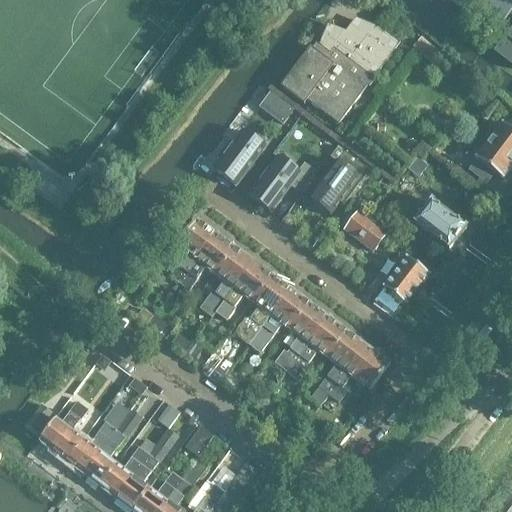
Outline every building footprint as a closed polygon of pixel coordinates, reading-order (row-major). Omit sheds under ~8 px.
[(511,10),(511,5),(504,0),(446,0),(445,2),(472,19),(497,34),(511,10)] [(372,81),(399,46),(379,30),(377,32),(367,28),(356,23),(347,34),(327,27),(318,48),(321,50),(317,55),(310,49),(280,89),(303,107),(306,103),(338,126),(372,81)] [(511,42),(506,38),(496,52),(511,64),(511,42)] [(282,126),(292,112),(270,96),(260,109),(282,126)] [(502,182),(511,168),(511,133),(502,125),(475,161),(477,162),(469,173),(486,186),(493,175),(502,182)] [(214,171),(236,188),(248,172),(253,166),(265,150),(263,149),(242,133),(233,146),(229,144),(217,160),(221,162),(214,171)] [(343,153),(308,201),(309,202),(329,217),(330,217),(339,205),(342,208),(369,172),(343,153)] [(277,159),(248,198),(271,215),(291,188),(301,195),(316,175),(306,168),(300,176),(277,159)] [(466,230),(457,223),(471,205),(460,196),(446,215),(431,203),(414,225),(449,252),(466,230)] [(387,237),(357,214),(343,232),(374,255),(387,237)] [(179,286),(216,237),(196,222),(176,249),(186,256),(170,279),(179,286)] [(214,277),(234,250),(216,237),(179,286),(188,293),(205,271),(214,277)] [(216,313),(253,264),(234,250),(214,277),(223,284),(207,306),(216,313)] [(406,308),(429,277),(423,273),(427,267),(413,255),(408,261),(406,260),(382,291),(384,292),(377,302),(393,314),(401,305),(406,308)] [(251,305),(272,278),(253,264),(216,313),(226,320),(242,298),(251,305)] [(254,341),(290,292),(272,278),(251,305),(261,312),(244,334),(254,341)] [(289,333),(309,306),(290,292),(254,341),(263,348),(280,326),(289,333)] [(291,369),(328,320),(309,306),(289,333),(298,340),(282,362),(291,369)] [(158,335),(165,326),(154,318),(147,327),(158,335)] [(326,361),(346,334),(328,320),(291,369),(300,376),(317,354),(326,361)] [(329,397),(365,349),(346,334),(326,361),(335,368),(319,390),(329,397)] [(190,347),(178,338),(172,346),(184,355),(190,347)] [(369,393),(390,367),(365,349),(329,397),(339,405),(350,391),(355,383),(369,393)] [(107,372),(140,397),(146,388),(114,364),(107,372)] [(343,408),(354,394),(350,391),(339,405),(343,408)] [(264,403),(254,396),(249,403),(259,410),(264,403)] [(72,434),(88,412),(78,404),(61,426),(54,421),(38,443),(64,463),(81,441),(72,434)] [(274,411),(264,404),(260,411),(269,418),(274,411)] [(36,435),(51,415),(41,407),(26,427),(36,435)] [(169,432),(169,431),(180,416),(171,408),(159,424),(169,432)] [(109,462),(125,440),(127,441),(143,420),(132,413),(117,434),(116,433),(83,477),(100,489),(116,467),(109,462)] [(180,416),(174,425),(184,432),(190,424),(180,416)] [(301,429),(290,420),(283,429),(294,438),(301,429)] [(83,477),(116,433),(106,426),(90,448),(81,441),(64,463),(83,477)] [(321,458),(333,442),(334,441),(317,429),(305,446),(321,458)] [(142,487),(158,465),(179,437),(169,431),(169,432),(149,458),(116,502),(130,511),(134,511),(149,492),(142,487)] [(201,458),(214,441),(205,434),(192,451),(201,458)] [(116,502),(149,458),(139,451),(123,472),(116,467),(100,489),(116,502)] [(176,511),(178,508),(207,469),(198,462),(182,483),(160,511),(176,511)] [(238,499),(257,473),(247,465),(228,491),(238,499)] [(160,511),(182,483),(173,475),(156,497),(149,492),(134,511),(160,511)] [(291,498),(263,477),(262,477),(254,488),(283,509),(291,498)] [(212,511),(216,508),(206,500),(197,511),(212,511)]
